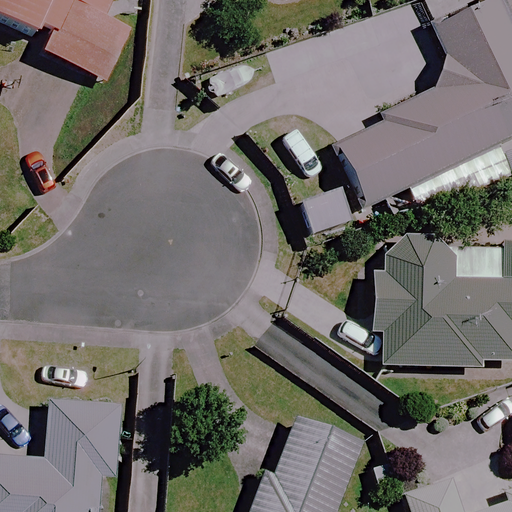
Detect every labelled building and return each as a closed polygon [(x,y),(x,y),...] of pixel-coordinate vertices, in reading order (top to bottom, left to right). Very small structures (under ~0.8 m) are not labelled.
[(0,0),(0,24),(32,40),(36,31),(47,36),(38,55),(105,86),(130,31),(102,18),(110,0),(0,0)] [(330,150),(360,214),(511,143),(511,25),(500,0),(490,0),(427,29),(441,61),(432,90),(376,115),(381,127),(330,150)] [(380,273),(368,272),(366,336),(380,336),(379,368),(478,371),(478,363),(511,363),(511,283),(451,282),(452,260),(432,238),(401,237),(381,259),(380,273)] [(41,463),(0,459),(0,511),(95,511),(97,482),(111,483),(116,407),(46,402),(41,463)] [(269,478),(260,475),(246,511),(334,511),(360,445),(292,419),(269,478)] [(460,511),(450,479),(400,496),(405,511),(511,511),(511,493),(501,497),(503,503),(475,511),(460,511)]
